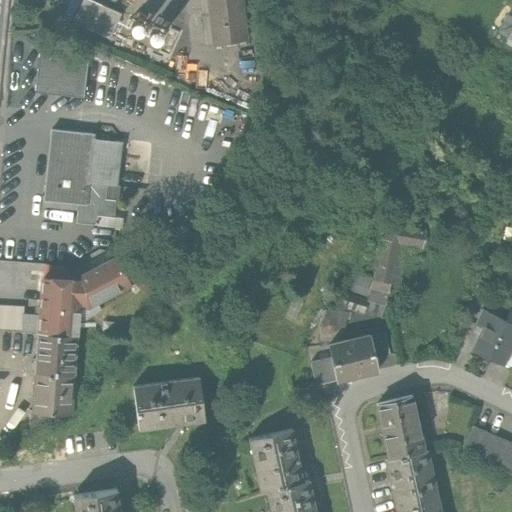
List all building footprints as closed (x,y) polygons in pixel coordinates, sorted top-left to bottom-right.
[(86,0),(82,0),(74,23),(123,42),(133,18),(86,0)] [(191,0),(198,52),(233,47),(226,0),(191,0)] [(82,62),(37,57),(32,96),(77,101),(82,62)] [(104,78),(95,96),(134,114),(142,96),(104,78)] [(92,142),(43,136),(34,210),(74,215),(72,228),(99,231),(104,190),(114,191),(119,148),(92,145),(92,142)] [(378,286),(393,289),(401,255),(417,258),(420,242),(389,236),(378,286)] [(67,282),(31,280),(27,334),(60,336),(62,319),(117,286),(102,261),(67,282)] [(18,309),(0,308),(0,331),(16,333),(18,309)] [(475,353),(503,366),(511,347),(511,315),(508,314),(504,322),(484,313),(479,325),(486,328),(475,353)] [(393,358),(385,331),(338,345),(342,359),(321,365),(327,385),(380,369),(379,363),(393,358)] [(60,336),(27,334),(23,408),(55,410),(60,336)] [(198,380),(132,388),(138,431),(204,422),(198,380)] [(432,452),(419,394),(378,403),(391,461),(426,453),(432,452)] [(511,446),(471,427),(460,452),(511,476),(511,446)] [(306,483),(295,431),(253,440),(264,492),(268,491),(306,483)] [(438,511),(426,453),(391,461),(386,462),(396,511),(438,511)] [(316,511),(311,482),(306,483),(268,491),(272,511),(316,511)] [(119,511),(117,492),(72,497),(73,511),(119,511)]
